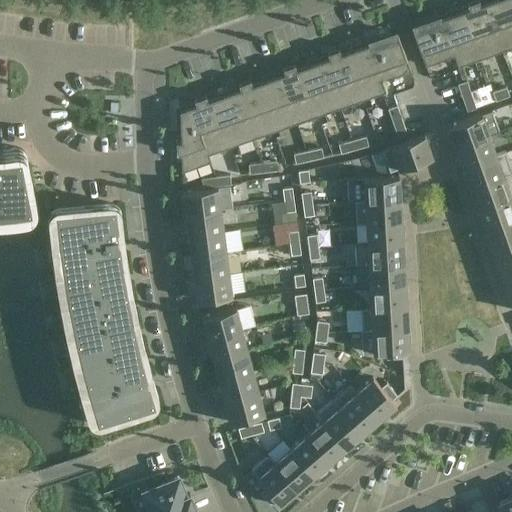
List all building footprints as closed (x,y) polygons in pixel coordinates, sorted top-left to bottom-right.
[(480,3),(479,0),(472,0),(467,2),(469,7),(478,32),(466,36),(475,61),(503,51),(486,1),(480,3)] [(511,0),(489,0),(486,1),(503,51),(511,47),(511,24),(510,20),(511,19),(511,0)] [(446,15),(441,17),(454,55),(454,56),(458,66),(475,61),(466,36),(478,32),(469,7),(458,11),(457,7),(445,12),(446,15)] [(454,55),(441,17),(436,19),(435,15),(423,19),(424,23),(412,27),(426,66),(454,56),(454,55)] [(382,81),(411,71),(397,32),(385,37),(384,33),(372,37),(373,41),(368,43),(382,81)] [(361,73),(369,98),(386,92),(382,81),(368,43),(363,45),(362,41),(350,45),(351,49),(341,52),(340,52),(348,77),(361,73)] [(329,57),(324,58),(341,108),(369,98),(361,73),(348,77),(340,52),(341,52),(339,47),(327,51),(329,57)] [(316,89),(325,113),(341,108),(324,58),(318,60),(317,57),(306,61),(307,64),(296,68),(295,68),(304,93),(316,89)] [(285,72),(279,74),(296,123),(325,113),(316,89),(304,93),(295,68),(296,68),(294,63),(283,67),(285,72)] [(272,104),(280,129),(296,123),(279,74),(274,76),(273,72),(261,76),(262,80),(252,83),(251,84),(259,109),(272,104)] [(240,88),(235,90),(252,139),(280,129),(272,104),(259,109),(251,84),(252,83),(250,78),(238,83),(240,88)] [(457,83),(462,97),(471,94),(466,80),(457,83)] [(492,91),(496,100),(509,95),(506,86),(492,91)] [(209,99),(207,99),(215,124),(227,120),(236,145),(252,139),(235,90),(230,92),(228,88),(217,92),(218,96),(209,99)] [(209,154),(236,145),(227,120),(215,124),(207,99),(206,94),(194,98),(196,103),(191,105),(209,154)] [(471,94),(462,97),(467,110),(476,107),(471,94)] [(211,161),(209,154),(191,105),(179,109),(181,140),(176,140),(176,152),(181,152),(181,172),(211,161)] [(388,108),(392,121),(402,118),(397,105),(388,108)] [(469,118),(448,125),(456,147),(489,135),(498,131),(491,110),(482,113),(469,118)] [(402,118),(392,121),(397,135),(406,131),(402,118)] [(382,149),(390,171),(432,156),(425,134),(382,149)] [(352,139),(355,148),(368,145),(366,135),(352,139)] [(463,166),(496,154),(489,135),(456,147),(463,166)] [(355,148),(352,139),(338,143),(341,152),(355,148)] [(307,149),(309,159),(323,156),(321,146),(307,149)] [(0,208),(14,206),(30,204),(27,190),(19,151),(16,152),(15,147),(2,149),(0,148),(0,208)] [(309,159),(307,149),(293,153),(295,162),(309,159)] [(496,154),(463,166),(470,187),(511,172),(511,169),(505,151),(496,154)] [(262,161),(264,171),(278,169),(276,159),(262,161)] [(264,171),(262,161),(248,163),(249,173),(264,171)] [(310,181),(308,170),(298,171),(300,183),(310,181)] [(477,208),(511,195),(511,172),(470,187),(477,208)] [(230,174),(215,175),(217,185),(231,183),(230,174)] [(217,185),(215,175),(201,177),(202,187),(217,185)] [(363,177),(365,199),(365,200),(400,198),(399,175),(363,177)] [(182,191),(185,213),(220,208),(217,186),(182,191)] [(282,188),(284,200),(294,199),(292,187),(282,188)] [(301,192),(303,204),(313,203),(311,191),(301,192)] [(511,195),(477,208),(485,229),(511,219),(511,195)] [(356,223),(366,222),(366,221),(401,219),(400,198),(365,200),(365,199),(355,199),(356,223)] [(294,199),(284,200),(286,212),(295,211),(294,199)] [(313,203),(303,204),(304,216),(314,215),(313,203)] [(125,244),(123,234),(121,212),(116,212),(115,206),(56,212),(59,242),(64,272),(69,302),(74,331),(81,361),(89,390),(98,421),(154,403),(146,375),(138,347),(132,320),(126,292),(122,264),(119,244),(125,244)] [(185,213),(188,234),(223,230),(220,208),(185,213)] [(366,221),(366,222),(367,243),(403,241),(401,219),(366,221)] [(511,219),(485,229),(492,248),(511,241),(511,219)] [(188,234),(191,256),(226,251),(223,230),(188,234)] [(288,231),(289,243),(299,242),(298,230),(288,231)] [(307,235),(308,247),(318,246),(317,234),(307,235)] [(367,243),(368,264),(404,262),(403,241),(367,243)] [(511,241),(492,248),(499,269),(511,264),(511,241)] [(299,242),(289,243),(291,255),(301,254),(299,242)] [(318,246),(308,247),(310,259),(320,258),(318,246)] [(193,277),(229,273),(226,251),(191,256),(193,277)] [(368,264),(369,286),(405,284),(404,262),(368,264)] [(511,264),(499,269),(506,288),(511,286),(511,264)] [(229,273),(193,277),(196,300),(232,295),(229,273)] [(293,275),(295,286),(305,285),(303,273),(293,275)] [(313,278),(314,290),(324,289),(322,277),(313,278)] [(369,286),(371,307),(371,308),(406,305),(405,284),(369,286)] [(324,289),(314,290),(316,302),(326,301),(324,289)] [(294,295),(296,305),(307,303),(306,293),(294,295)] [(307,303),(296,305),(297,315),(309,313),(307,303)] [(362,331),(372,330),(372,329),(408,327),(406,305),(371,308),(371,307),(361,307),(362,331)] [(201,316),(207,338),(242,328),(236,307),(201,316)] [(317,320),(316,330),(328,332),(329,322),(317,320)] [(372,329),(372,330),(373,352),(386,351),(386,358),(404,357),(403,350),(409,349),(408,327),(372,329)] [(207,338),(213,359),(247,349),(242,328),(207,338)] [(328,332),(316,330),(315,340),(326,342),(328,332)] [(294,348),(293,360),(303,361),(304,349),(294,348)] [(213,359),(218,379),(253,370),(247,349),(213,359)] [(313,352),(312,362),(322,363),(323,353),(313,352)] [(303,361),(293,360),(292,372),(302,373),(303,361)] [(312,362),(311,372),(320,373),(322,363),(312,362)] [(218,379),(224,400),(259,391),(253,370),(218,379)] [(373,376),(356,391),(379,418),(396,403),(392,399),(398,394),(386,381),(381,386),(373,376)] [(292,383),(291,395),(301,396),(302,384),(292,383)] [(363,432),(379,418),(356,391),(350,383),(333,398),(363,432)] [(302,384),(301,396),(311,397),(312,385),(302,384)] [(259,391),(224,400),(230,422),(264,413),(259,391)] [(289,406),(299,408),(301,396),(291,395),(289,406)] [(322,420),(346,446),(363,432),(333,398),(316,413),(322,420)] [(267,420),(270,430),(281,427),(279,417),(267,420)] [(307,433),(330,461),(346,446),(322,420),(307,433)] [(250,425),(252,434),(264,431),(261,422),(250,425)] [(238,428),(241,438),(252,434),(250,425),(238,428)] [(290,448),(314,475),(330,461),(307,433),(290,448)] [(275,461),(297,489),(314,475),(290,448),(275,461)] [(280,504),(297,489),(275,461),(268,454),(251,469),(265,486),(260,491),(271,504),(276,499),(280,504)] [(188,511),(196,509),(195,507),(190,495),(190,493),(186,495),(178,475),(144,489),(152,510),(147,511),(188,511)] [(511,511),(511,496),(498,503),(501,511),(511,511)]
